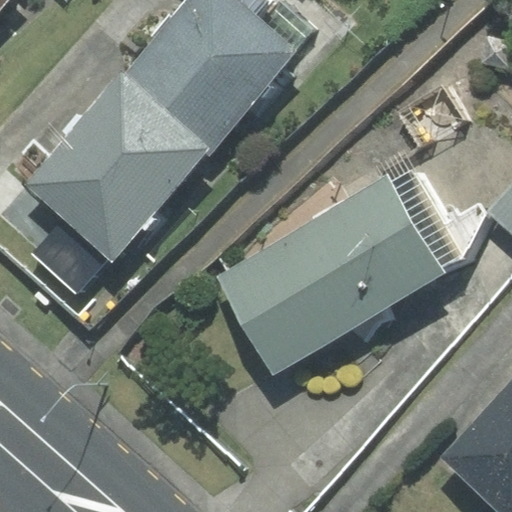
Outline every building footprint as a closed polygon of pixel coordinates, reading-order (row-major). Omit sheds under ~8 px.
[(239,0),(182,0),(121,72),(208,146),(213,148),(297,49),(239,0)] [(121,72),(24,183),(64,217),(107,255),(111,258),(208,146),(121,72)] [(430,163),(219,281),(283,394),(493,275),(430,163)] [(32,252),(75,291),(107,255),(64,217),(32,252)] [(511,511),(511,390),(441,469),(488,511),(511,511)]
